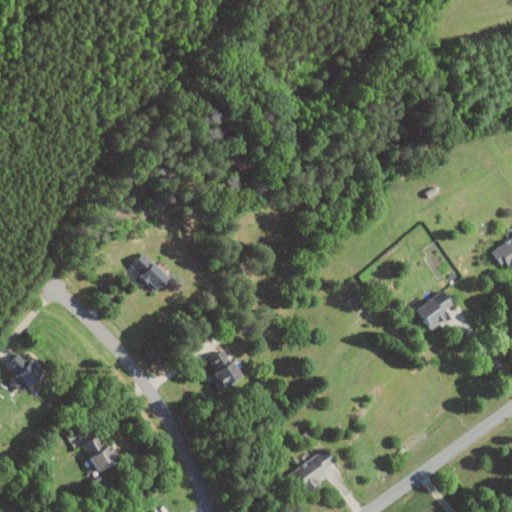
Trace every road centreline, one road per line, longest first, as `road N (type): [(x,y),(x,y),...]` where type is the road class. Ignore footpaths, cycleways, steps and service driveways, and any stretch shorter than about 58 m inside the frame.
road 1 (residential): [(208,511),(157,406),(123,359),(49,289)]
road 2 (residential): [(511,411),(373,511)]
